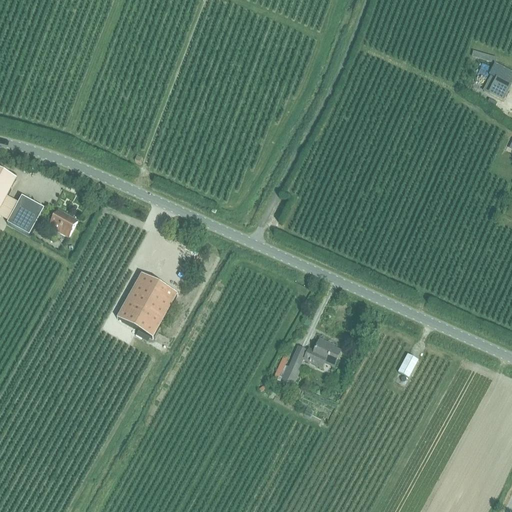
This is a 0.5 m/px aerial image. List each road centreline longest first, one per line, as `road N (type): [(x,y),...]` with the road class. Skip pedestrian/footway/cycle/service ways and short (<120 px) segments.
road 1 (tertiary): [(511,359),(254,244)]
road 2 (tertiary): [(254,244),(47,153),(0,142)]
road 3 (unclassified): [(254,244),(333,95),(371,0)]
road 4 (track): [(134,189),(208,0)]
